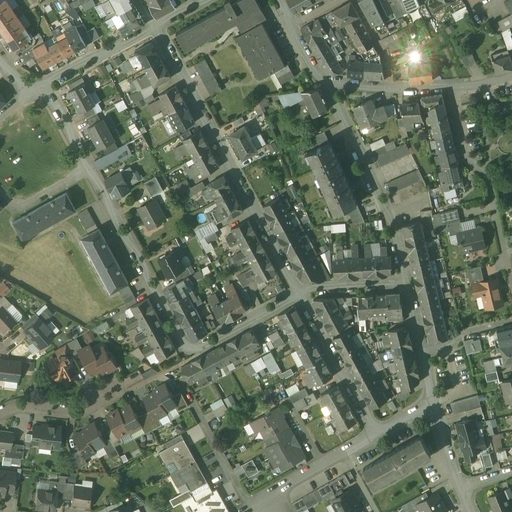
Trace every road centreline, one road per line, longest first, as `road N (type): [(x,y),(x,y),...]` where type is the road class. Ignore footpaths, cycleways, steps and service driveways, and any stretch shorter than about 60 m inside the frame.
road 1 (residential): [(158,24),(298,293)]
road 2 (residential): [(328,81),(397,230),(405,282)]
road 3 (residential): [(87,165),(187,354)]
road 4 (residential): [(511,73),(451,86),(328,81)]
road 5 (residential): [(298,293),(376,433)]
road 6 (residential): [(376,433),(279,489),(264,508)]
road 7 (residential): [(44,89),(158,24)]
road 8 (residential): [(405,282),(433,407)]
road 9 (residential): [(298,293),(187,354)]
road 10 (residential): [(0,410),(25,402),(87,408),(118,395)]
